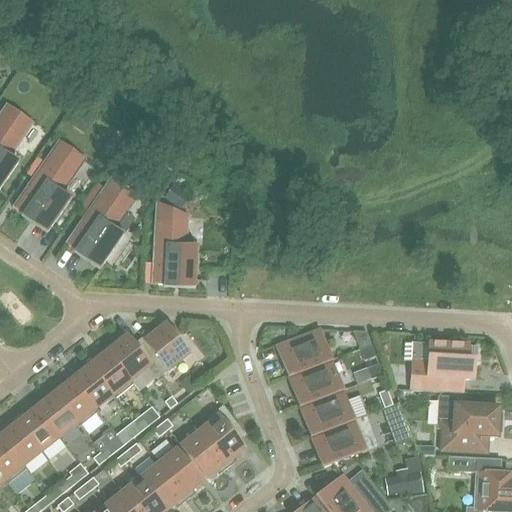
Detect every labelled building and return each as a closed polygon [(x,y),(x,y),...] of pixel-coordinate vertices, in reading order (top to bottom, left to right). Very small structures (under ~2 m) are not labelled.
[(29,123),(8,109),(0,120),(0,189),(19,164),(7,155),(29,123)] [(81,160),(60,145),(16,209),(12,207),(12,208),(22,215),(20,217),(46,235),(71,200),(59,192),(81,160)] [(134,196),(113,181),(106,192),(89,215),(89,216),(68,246),(64,243),(64,244),(74,251),(72,254),(99,272),(123,236),(111,228),(134,196)] [(98,186),(81,211),(89,216),(89,215),(106,192),(98,186)] [(179,210),(189,197),(174,186),(165,198),(179,210)] [(184,217),(159,206),(155,265),(155,267),(154,285),(150,284),(150,285),(162,286),(162,289),(194,291),(196,247),(182,246),(184,217)] [(146,264),(145,285),(150,285),(150,284),(154,285),(155,267),(155,265),(146,264)] [(210,294),(229,294),(228,273),(209,273),(210,294)] [(151,331),(132,347),(131,347),(147,367),(147,368),(156,380),(190,353),(181,342),(177,344),(163,327),(154,334),(151,331)] [(330,362),(318,331),(280,345),(283,354),(279,355),(287,378),(292,376),(330,362)] [(352,332),(359,350),(370,346),(366,334),(352,332)] [(130,381),(147,368),(147,367),(131,347),(132,347),(122,335),(113,343),(115,346),(107,353),(130,381)] [(471,381),(472,361),(476,362),(477,348),(429,345),(428,364),(412,363),(411,392),(442,394),(442,379),(471,381)] [(375,358),(370,346),(359,350),(363,362),(375,358)] [(129,382),(130,381),(107,353),(98,359),(96,356),(86,364),(112,396),(111,396),(114,400),(132,385),(129,382)] [(341,392),(330,362),(292,376),(295,384),(290,385),(299,408),(303,406),(341,392)] [(94,410),(94,409),(111,396),(112,396),(86,364),(77,371),(80,374),(71,381),(94,410)] [(382,376),(378,365),(366,369),(370,381),(382,376)] [(198,388),(189,376),(179,384),(188,395),(198,388)] [(78,428),(97,413),(94,409),(94,410),(71,381),(62,388),(60,385),(51,392),(76,424),(75,425),(78,428)] [(392,406),(386,391),(378,394),(384,409),(392,406)] [(58,438),(75,425),(76,424),(51,392),(41,399),(44,403),(35,409),(58,438)] [(352,421),(341,392),(303,406),(306,414),(302,415),(310,438),(315,436),(314,436),(352,421)] [(176,405),(171,398),(164,403),(169,410),(176,405)] [(498,409),(455,407),(455,400),(438,399),(437,429),(441,430),(439,453),(467,455),(468,437),(496,439),(497,434),(501,434),(502,414),(498,414),(498,409)] [(227,431),(236,424),(222,407),(213,414),(214,415),(195,430),(198,434),(198,433),(227,469),(236,462),(232,458),(242,450),(227,431)] [(39,453),(58,438),(35,409),(27,416),(24,413),(15,421),(39,453)] [(402,418),(400,410),(391,413),(394,421),(402,418)] [(135,426),(141,433),(148,427),(142,420),(135,426)] [(159,426),(165,433),(172,427),(166,420),(159,426)] [(23,466),(39,453),(15,421),(6,428),(8,431),(0,437),(0,438),(22,466),(23,466)] [(364,452),(352,421),(314,436),(315,436),(317,444),(313,445),(321,468),(364,452)] [(141,433),(135,426),(128,431),(134,438),(141,433)] [(165,433),(159,426),(152,432),(158,439),(165,433)] [(198,433),(198,434),(180,448),(205,480),(214,472),(218,477),(227,469),(198,433)] [(0,475),(7,484),(26,470),(23,466),(22,466),(0,438),(0,475)] [(201,483),(173,447),(154,462),(157,466),(157,465),(186,502),(195,495),(192,490),(201,483)] [(100,454),(105,461),(112,455),(107,448),(100,454)] [(433,457),(433,448),(414,448),(417,457),(433,457)] [(128,451),(121,456),(127,463),(134,458),(128,451)] [(105,461),(100,454),(92,460),(98,467),(105,461)] [(119,469),(127,463),(121,456),(114,462),(119,469)] [(471,460),(444,458),(443,473),(471,474),(471,460)] [(69,490),(87,475),(79,465),(68,474),(71,477),(64,482),(69,490)] [(157,465),(157,466),(139,480),(165,511),(173,505),(177,509),(186,502),(157,465)] [(409,496),(408,492),(418,490),(415,473),(404,475),(403,469),(391,471),(392,477),(380,479),(383,496),(395,494),(396,498),(409,496)] [(511,511),(511,481),(508,482),(508,475),(475,473),(474,480),(478,483),(485,483),(484,510),(465,509),(464,511),(511,511)] [(85,484),(91,492),(98,486),(92,479),(85,484)] [(163,511),(165,511),(139,480),(122,494),(135,511),(163,511)] [(337,487),(334,484),(315,499),(318,503),(319,502),(326,511),(369,511),(345,481),(337,487)] [(62,495),(69,490),(64,482),(56,488),(62,495)] [(91,492),(85,484),(73,494),(78,501),(91,492)] [(135,511),(122,494),(104,508),(106,511),(135,511)] [(73,506),(67,499),(60,504),(66,511),(73,506)] [(326,511),(319,502),(318,503),(312,507),(309,504),(298,511),(326,511)]
